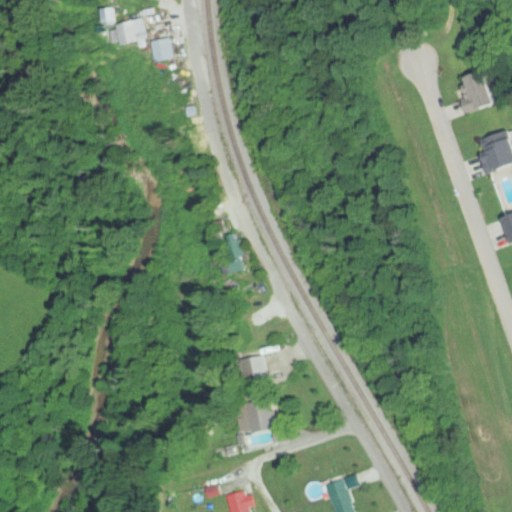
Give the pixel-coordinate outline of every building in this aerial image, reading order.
[(116,29),(121,47),(152,37),(146,19),(116,29)] [(150,44),(156,65),(179,59),(173,38),(150,44)] [(273,385),(267,354),(247,358),(253,389),(273,385)] [(258,447),(273,442),(270,432),(281,428),(271,400),(246,408),(258,447)] [(338,511),(357,511),(347,482),(330,487),(338,511)] [(260,507),(257,491),(232,496),(235,511),(255,511),(255,508),(260,507)]
